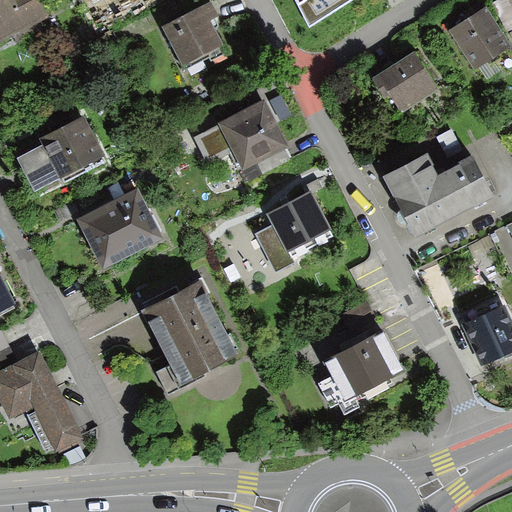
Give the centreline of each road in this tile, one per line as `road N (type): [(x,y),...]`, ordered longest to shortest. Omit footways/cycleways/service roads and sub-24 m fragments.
road 1 (secondary): [(283,511),(194,496),(0,507)]
road 2 (residential): [(299,76),(422,0)]
road 3 (secondary): [(409,498),(375,470),(346,468),(319,479),(296,511)]
